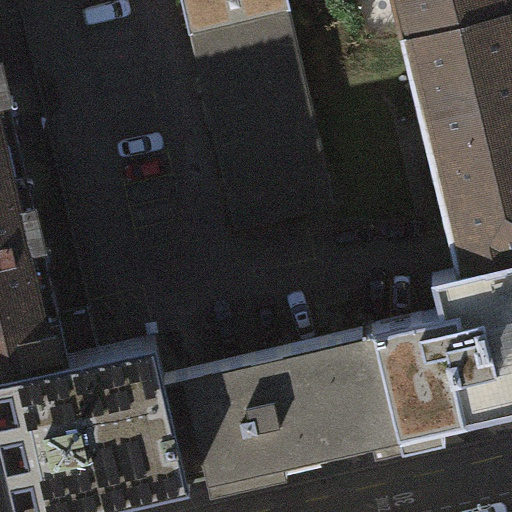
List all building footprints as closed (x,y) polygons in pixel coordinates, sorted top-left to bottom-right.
[(184,0),(193,34),(291,10),(288,0),(184,0)] [(511,0),(397,0),(404,28),(511,2),(511,0)] [(448,219),(460,271),(511,259),(511,2),(404,28),(448,219)] [(337,204),(291,10),(193,34),(239,227),(337,204)] [(0,323),(51,311),(0,92),(0,323)] [(379,323),(404,433),(511,407),(511,259),(460,271),(442,276),(449,307),(379,323)] [(51,311),(0,323),(0,511),(39,511),(191,477),(190,473),(166,372),(157,332),(87,348),(77,305),(51,311)] [(166,372),(190,473),(208,469),(210,477),(404,433),(379,323),(166,372)]
